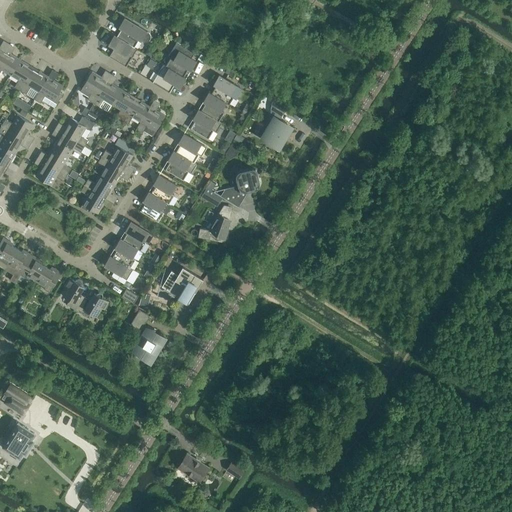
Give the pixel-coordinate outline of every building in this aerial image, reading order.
[(145,30),(125,18),(119,27),(122,29),(117,36),(117,37),(135,47),(140,39),(144,41),(146,42),(149,40),(151,38),(151,35),(150,33),(145,30)] [(117,36),(114,35),(109,44),(115,48),(110,56),(127,66),(138,49),(135,47),(117,37),(117,36)] [(177,42),(169,56),(171,58),(166,66),(184,77),(189,69),(191,71),(197,61),(191,58),(194,53),(177,42)] [(148,48),(145,53),(150,56),(153,51),(148,48)] [(20,59),(6,51),(0,59),(0,73),(2,70),(11,75),(20,59)] [(19,80),(15,87),(21,91),(33,71),(27,67),(29,65),(20,59),(11,75),(19,80)] [(151,59),(147,66),(152,69),(156,62),(151,59)] [(153,82),(170,93),(175,84),(181,88),(187,79),(184,77),(166,66),(164,65),(153,82)] [(40,71),(38,74),(33,71),(21,91),(27,94),(31,87),(39,92),(47,79),(47,80),(49,77),(40,71)] [(100,80),(102,77),(93,72),(81,92),(89,97),(88,99),(94,103),(106,83),(100,80)] [(216,86),(212,94),(227,103),(229,105),(235,96),(237,98),(242,89),(240,87),(219,75),(214,84),(216,86)] [(45,96),(54,101),(54,100),(58,103),(63,94),(59,92),(63,86),(54,80),(52,83),(47,80),(47,79),(39,92),(35,99),(41,103),(45,96)] [(113,84),(111,86),(106,83),(94,103),(100,107),(104,99),(112,105),(122,89),(113,84)] [(129,97),(131,95),(122,89),(112,105),(121,110),(116,117),(122,120),(134,101),(129,97)] [(212,94),(209,92),(203,101),(206,103),(201,111),(219,122),(224,113),(222,111),(227,103),(212,94)] [(20,108),(24,102),(17,98),(14,104),(20,108)] [(149,109),(151,107),(141,101),(140,104),(134,101),(122,120),(128,124),(133,117),(141,122),(149,109)] [(247,103),(241,112),(243,113),(248,116),(253,107),(247,103)] [(272,118),(273,120),(262,138),(268,142),(269,140),(271,141),(270,142),(280,147),(286,137),(284,136),(287,131),(288,130),(288,129),(289,129),(289,128),(289,127),(289,126),(289,125),(288,125),(288,124),(287,123),(286,122),(285,122),(284,122),(283,122),(282,122),(281,122),(280,121),(283,115),(271,108),(271,114),(272,118)] [(153,136),(165,115),(156,110),(154,112),(149,109),(141,122),(136,129),(143,133),(144,131),(153,136)] [(201,111),(199,109),(193,118),(196,120),(191,128),(209,139),(214,130),(216,132),(222,123),(219,122),(201,111)] [(98,116),(90,111),(87,117),(94,121),(98,116)] [(240,119),(244,122),(248,116),(243,113),(240,119)] [(34,124),(18,115),(13,124),(2,117),(0,120),(0,123),(2,125),(22,137),(25,132),(28,134),(34,124)] [(89,140),(81,136),(87,127),(92,130),(96,123),(83,116),(79,123),(71,118),(66,127),(68,129),(65,134),(85,146),(89,140)] [(2,125),(0,128),(0,132),(6,136),(1,144),(16,153),(22,144),(19,143),(22,137),(2,125)] [(205,146),(184,133),(179,142),(181,144),(177,152),(176,152),(194,163),(199,154),(202,156),(207,147),(205,146)] [(74,148),(82,152),(85,146),(65,134),(62,139),(59,138),(54,147),(69,156),(74,148)] [(245,138),(238,134),(234,140),(241,145),(245,138)] [(131,145),(119,138),(115,144),(118,146),(127,151),(131,145)] [(233,141),(229,148),(238,153),(242,147),(233,141)] [(0,163),(5,166),(8,161),(11,162),(16,153),(1,144),(0,143),(0,163)] [(85,146),(82,152),(89,156),(92,150),(85,146)] [(113,155),(106,150),(102,156),(122,168),(125,163),(128,165),(133,155),(127,151),(118,146),(113,155)] [(71,169),(64,164),(69,156),(54,147),(45,161),(68,175),(71,169)] [(197,164),(194,163),(176,152),(177,152),(174,150),(168,160),(171,161),(166,169),(184,180),(189,171),(192,173),(197,164)] [(100,159),(98,162),(106,167),(101,175),(116,184),(121,175),(119,174),(122,168),(102,156),(98,154),(97,157),(100,159)] [(68,175),(45,161),(36,176),(52,185),(57,176),(64,181),(68,175)] [(216,166),(210,163),(207,168),(213,172),(216,166)] [(226,189),(228,196),(255,189),(256,189),(257,189),(258,188),(259,187),(259,186),(260,185),(260,184),(260,183),(260,182),(260,181),(258,173),(258,172),(257,171),(257,170),(256,170),(255,169),(254,168),(253,168),(252,168),(251,168),(244,170),(242,171),(237,178),(238,180),(239,185),(226,189)] [(108,192),(110,193),(116,184),(101,175),(95,183),(88,179),(85,185),(105,197),(108,192)] [(177,185),(159,175),(154,184),(156,185),(152,193),(151,193),(169,204),(174,195),(172,194),(177,185)] [(74,180),(69,177),(66,182),(71,185),(74,180)] [(208,189),(212,191),(216,184),(211,181),(207,188),(208,189)] [(98,213),(104,204),(101,202),(105,197),(85,185),(81,191),(88,195),(81,207),(90,213),(92,209),(98,213)] [(207,188),(206,187),(202,194),(218,204),(223,197),(212,191),(207,188)] [(159,221),(164,212),(167,214),(172,205),(169,204),(151,193),(152,193),(149,191),(143,201),(146,202),(141,211),(159,221)] [(200,228),(199,237),(205,238),(205,236),(226,240),(232,212),(221,210),(209,230),(200,228)] [(185,215),(179,211),(175,217),(182,221),(185,215)] [(131,221),(125,231),(128,232),(123,240),(138,250),(141,251),(146,243),(149,244),(154,236),(151,234),(131,221)] [(10,244),(11,242),(4,238),(0,243),(0,266),(5,269),(17,249),(10,244)] [(123,240),(121,238),(115,248),(118,249),(113,257),(131,268),(136,259),(134,258),(138,250),(123,240)] [(26,251),(25,253),(17,249),(5,269),(14,275),(11,281),(15,284),(21,275),(33,255),(26,251)] [(162,257),(156,253),(153,258),(159,262),(162,257)] [(39,261),(40,259),(33,255),(21,275),(27,278),(28,276),(37,281),(46,266),(39,261)] [(113,257),(110,255),(105,265),(115,271),(114,272),(127,280),(133,269),(131,268),(113,257)] [(149,263),(156,267),(159,262),(153,258),(149,263)] [(62,273),(55,268),(53,270),(46,266),(37,281),(46,287),(44,289),(50,292),(58,279),(62,273)] [(197,286),(199,287),(204,279),(183,267),(178,275),(172,271),(162,286),(179,296),(179,297),(187,302),(197,286)] [(77,311),(84,300),(79,297),(85,287),(82,285),(83,283),(83,281),(82,280),(80,279),(79,279),(77,280),(76,281),(70,278),(66,285),(68,287),(63,295),(70,300),(67,305),(77,311)] [(134,303),(139,296),(127,288),(122,296),(134,303)] [(105,309),(109,301),(103,298),(103,297),(103,295),(102,294),(101,293),(99,293),(97,293),(97,294),(95,293),(89,303),(84,300),(77,311),(87,317),(90,312),(97,316),(102,308),(105,309)] [(21,308),(18,313),(24,317),(27,312),(21,308)] [(167,338),(160,334),(159,336),(153,332),(155,329),(147,327),(144,326),(150,315),(140,309),(132,322),(145,330),(135,347),(140,350),(138,353),(153,362),(167,338)] [(11,395),(6,392),(2,399),(6,401),(6,402),(23,414),(29,405),(11,393),(11,395)] [(11,453),(17,457),(18,455),(19,456),(20,457),(21,456),(23,451),(25,452),(25,453),(26,453),(26,452),(33,441),(34,441),(34,440),(33,440),(32,439),(35,434),(35,433),(34,433),(19,423),(18,422),(18,423),(18,424),(14,429),(11,427),(4,437),(8,439),(4,445),(3,446),(4,447),(12,451),(11,453)] [(210,467),(187,452),(177,468),(200,482),(210,467)] [(244,470),(231,461),(226,470),(239,479),(244,470)]
